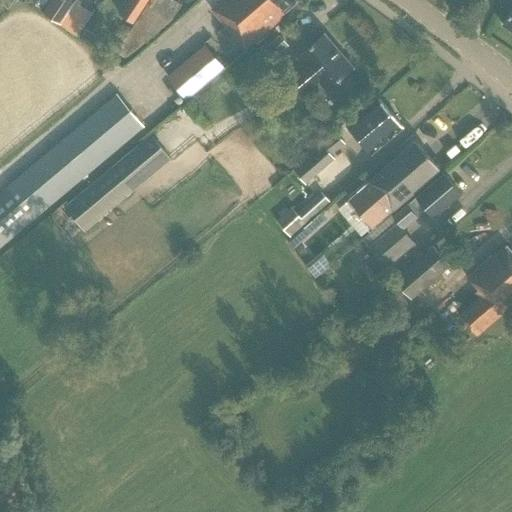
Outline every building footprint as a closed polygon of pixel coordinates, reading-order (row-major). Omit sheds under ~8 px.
[(0,0),(0,3),(8,9),(14,0),(0,0)] [(77,0),(52,0),(44,14),(62,25),(78,0),(77,0)] [(126,58),(172,19),(181,4),(174,0),(149,0),(116,52),(126,58)] [(133,23),(148,0),(131,0),(121,16),(133,23)] [(295,0),(223,0),(212,10),(246,49),(283,18),(281,16),(298,2),(295,0)] [(504,24),(503,25),(511,30),(511,11),(504,24)] [(257,53),(266,64),(288,45),(279,34),(257,53)] [(325,34),(298,57),(305,65),(287,79),(301,95),(318,80),(327,91),(354,68),(325,34)] [(187,99),(224,68),(206,47),(169,78),(187,99)] [(0,247),(144,126),(126,105),(118,95),(0,194),(0,247)] [(347,131),(351,128),(372,154),(404,127),(379,98),(349,124),(347,122),(343,126),(347,131)] [(64,207),(84,231),(171,159),(150,134),(64,207)] [(338,136),(295,172),(306,186),(336,161),(332,157),(346,145),(338,136)] [(440,169),(417,141),(370,182),(351,199),(374,226),(393,209),(440,169)] [(445,174),(393,217),(392,216),(363,240),(369,248),(379,259),(371,266),(378,273),(385,267),(386,268),(415,243),(403,229),(417,217),(417,216),(426,208),(434,217),(461,193),(445,174)] [(297,213),(291,206),(276,221),(290,236),(329,200),(321,191),(297,213)] [(320,221),(323,217),(319,213),(304,227),(308,232),(310,233),(322,222),(320,221)] [(292,247),(308,232),(304,227),(287,242),(292,247)] [(412,299),(451,265),(434,246),(395,280),(412,299)] [(511,251),(507,246),(493,258),(492,256),(467,277),(478,290),(476,293),(480,297),(459,315),(477,336),(511,306),(511,251)] [(356,317),(345,328),(341,324),(334,330),(315,347),(317,349),(311,355),(322,368),(329,362),(330,364),(349,348),(348,347),(368,328),(356,317)]
